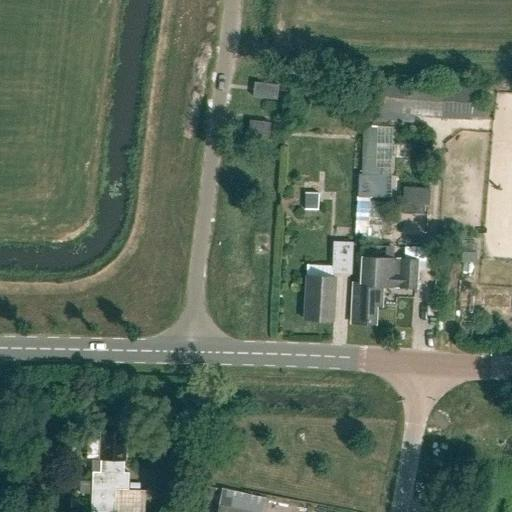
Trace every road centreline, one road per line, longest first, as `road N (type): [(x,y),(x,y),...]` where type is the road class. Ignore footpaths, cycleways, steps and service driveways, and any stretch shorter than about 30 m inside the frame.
road 1 (unclassified): [(187,351),(231,0)]
road 2 (unclassified): [(187,351),(418,364)]
road 3 (unclassified): [(187,351),(0,348)]
road 4 (unclassified): [(398,511),(418,364)]
